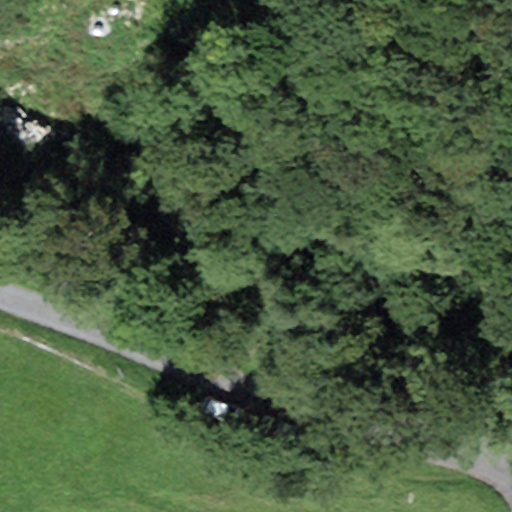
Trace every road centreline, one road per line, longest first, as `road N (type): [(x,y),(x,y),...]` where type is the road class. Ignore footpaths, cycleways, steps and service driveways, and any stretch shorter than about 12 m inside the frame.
road 1 (track): [(511,467),(0,315)]
road 2 (track): [(354,511),(315,502),(147,502),(118,511)]
